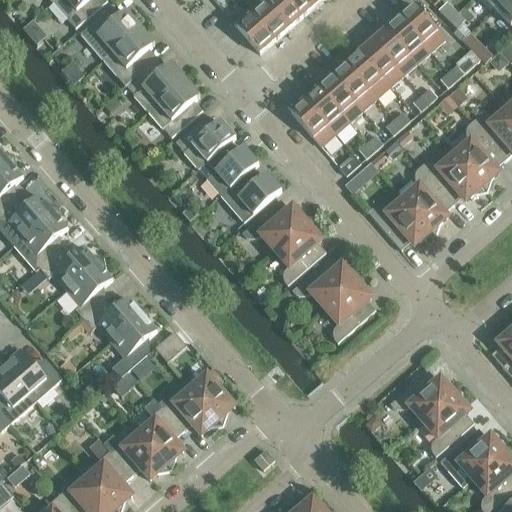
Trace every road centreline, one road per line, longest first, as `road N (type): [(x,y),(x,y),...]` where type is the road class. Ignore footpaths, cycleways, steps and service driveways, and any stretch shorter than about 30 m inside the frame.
road 1 (unclassified): [(276,418),(0,104)]
road 2 (unclassified): [(415,298),(247,102)]
road 3 (unclassified): [(296,438),(435,321)]
road 4 (unclassified): [(247,102),(360,0)]
road 5 (unclassified): [(168,511),(276,418)]
road 6 (unclassified): [(247,102),(156,0)]
road 7 (unclassified): [(415,298),(511,213)]
